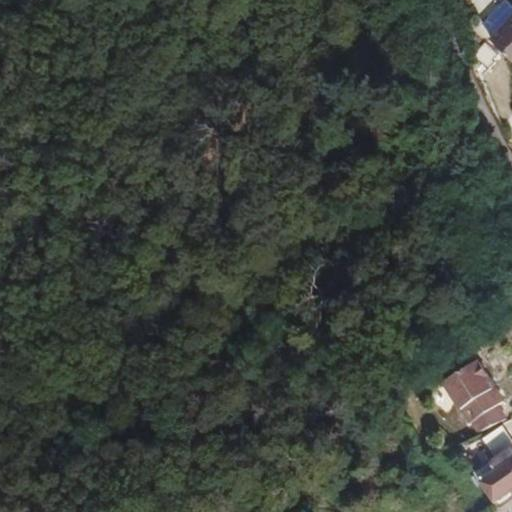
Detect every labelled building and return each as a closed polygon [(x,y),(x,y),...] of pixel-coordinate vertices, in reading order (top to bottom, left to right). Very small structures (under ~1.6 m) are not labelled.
[(511,20),(492,41),(511,60),(511,20)] [(489,59),(496,52),(482,39),(468,53),(484,68),(491,61),(489,59)] [(506,419),(498,406),(504,402),(479,361),(443,383),(477,434),(506,419)] [(479,436),(495,460),(511,449),(511,445),(500,425),(479,436)] [(511,449),(495,460),(492,462),(497,469),(480,480),(495,503),(511,491),(511,449)] [(480,480),(497,469),(492,462),(476,473),(480,480)]
